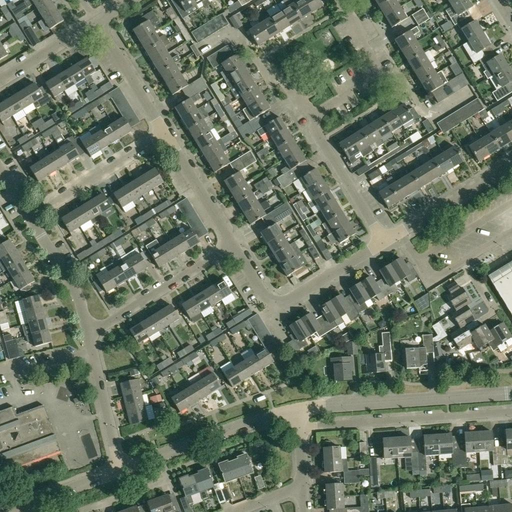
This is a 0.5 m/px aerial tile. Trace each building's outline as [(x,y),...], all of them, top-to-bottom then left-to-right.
[(28,0),(25,2),(28,7),(34,3),(37,9),(51,1),(50,0),(28,0)] [(178,0),(185,10),(179,13),(183,20),(193,14),(191,10),(197,6),(193,0),(178,0)] [(211,5),(207,0),(193,0),(197,6),(202,3),(205,8),(211,5)] [(288,0),(284,0),(283,1),(287,8),(281,11),(291,27),(302,20),(292,4),(292,5),(288,0)] [(303,0),(299,0),(292,4),(302,20),(312,14),(303,0)] [(319,0),(303,0),(312,14),(324,7),(319,0)] [(388,0),(379,6),(385,17),(401,7),(396,0),(388,0)] [(453,18),(457,24),(470,16),(467,10),(471,7),(466,0),(455,0),(450,4),(458,15),(453,18)] [(12,1),(7,4),(11,11),(16,7),(12,1)] [(51,1),(37,9),(44,19),(57,11),(51,1)] [(0,9),(4,15),(9,12),(5,5),(0,9)] [(171,7),(166,10),(172,21),(178,18),(171,7)] [(408,18),(401,7),(385,17),(392,28),(408,18)] [(20,14),(16,8),(11,11),(15,17),(20,14)] [(412,15),(416,21),(427,14),(423,8),(412,15)] [(57,11),(44,19),(50,30),(63,22),(57,11)] [(281,11),(270,18),(280,33),(291,27),(281,11)] [(13,18),(9,12),(4,15),(8,22),(13,18)] [(133,31),(140,42),(155,32),(160,29),(156,23),(159,21),(157,17),(156,17),(153,12),(136,22),(139,27),(133,31)] [(242,26),(239,21),(243,18),(240,13),(230,19),(237,29),(242,26)] [(222,14),(217,17),(224,28),(229,25),(222,14)] [(430,19),(427,14),(416,21),(419,26),(430,19)] [(461,29),(469,41),(482,33),(475,21),(474,22),(470,16),(457,24),(460,30),(461,29)] [(217,17),(212,20),(219,31),(224,28),(217,17)] [(270,18),(260,24),(270,40),(280,33),(270,18)] [(212,20),(207,24),(213,34),(219,31),(212,20)] [(260,24),(258,20),(251,25),(253,28),(249,31),(249,30),(246,32),(248,36),(251,34),(258,47),(270,40),(260,24)] [(29,28),(25,21),(20,25),(24,32),(29,28)] [(43,22),(33,27),(38,37),(48,31),(43,22)] [(207,24),(202,27),(208,37),(213,34),(207,24)] [(13,29),(17,35),(22,32),(18,26),(13,29)] [(202,27),(197,30),(203,40),(208,37),(202,27)] [(395,41),(402,51),(417,42),(413,35),(418,32),(415,27),(410,30),(411,31),(395,41)] [(29,28),(24,32),(28,38),(34,34),(30,28),(29,28)] [(191,39),(185,29),(181,31),(187,42),(191,39)] [(197,30),(192,33),(198,43),(203,40),(197,30)] [(26,39),(22,32),(17,35),(21,42),(26,39)] [(140,42),(146,53),(162,43),(168,39),(165,34),(159,38),(155,32),(140,42)] [(475,54),(479,60),(492,52),(489,46),(490,46),(482,33),(469,41),(476,53),(475,54)] [(146,53),(153,63),(169,53),(165,47),(170,43),(168,39),(162,43),(146,53)] [(402,51),(408,62),(424,53),(417,42),(402,51)] [(234,57),(228,46),(222,49),(229,60),(234,57)] [(222,49),(217,52),(224,63),(229,60),(222,49)] [(435,62),(439,60),(437,56),(441,54),(438,49),(430,52),(435,62)] [(217,52),(212,55),(219,66),(221,65),(224,63),(217,52)] [(479,60),(474,63),(476,67),(481,64),(482,66),(482,65),(487,73),(491,70),(494,75),(508,67),(501,55),(496,58),(492,52),(479,60)] [(153,63),(159,74),(175,64),(181,60),(178,55),(172,58),(169,53),(153,63)] [(408,62),(415,73),(431,63),(424,53),(408,62)] [(214,69),(219,66),(212,55),(207,58),(214,69)] [(220,74),(223,78),(244,66),(237,55),(234,57),(229,60),(224,63),(221,65),(225,71),(220,74)] [(456,62),(453,56),(448,59),(452,65),(456,62)] [(96,72),(87,58),(77,65),(85,79),(89,85),(94,82),(90,76),(96,72)] [(415,73),(421,83),(437,74),(431,63),(415,73)] [(159,74),(166,84),(182,75),(175,64),(159,74)] [(85,79),(77,65),(66,71),(75,85),(85,79)] [(230,81),(234,87),(251,77),(244,66),(223,78),(226,83),(230,81)] [(492,93),(497,102),(504,98),(502,95),(511,89),(511,84),(510,82),(511,80),(511,73),(508,67),(494,75),(498,82),(494,84),(498,89),(492,93)] [(75,85),(66,71),(56,77),(65,91),(75,85)] [(463,73),(457,76),(464,87),(469,84),(463,73)] [(431,92),(437,89),(442,86),(448,96),(454,93),(447,82),(444,85),(437,74),(421,83),(428,94),(431,92)] [(166,84),(173,95),(188,85),(182,75),(166,84)] [(457,76),(452,79),(459,90),(464,87),(457,76)] [(65,91),(56,77),(46,84),(54,97),(65,91)] [(201,77),(190,84),(194,90),(205,83),(201,77)] [(234,87),(241,97),(257,87),(251,77),(234,87)] [(452,79),(447,82),(454,93),(459,90),(452,79)] [(35,83),(24,90),(33,104),(36,109),(41,106),(38,101),(43,97),(35,83)] [(175,109),(182,120),(197,110),(194,103),(201,99),(198,94),(208,88),(205,83),(194,90),(185,95),(188,100),(175,109)] [(215,83),(210,85),(217,96),(223,93),(220,89),(219,90),(215,83)] [(437,89),(443,99),(448,96),(442,86),(437,89)] [(119,87),(109,93),(112,98),(122,92),(119,87)] [(241,97),(247,107),(247,108),(264,98),(257,87),(241,97)] [(92,89),(97,98),(104,93),(101,88),(95,92),(92,89)] [(92,89),(85,94),(90,102),(97,98),(92,89)] [(437,89),(431,92),(438,103),(443,99),(437,89)] [(14,96),(23,110),(33,104),(24,90),(14,96)] [(125,97),(122,92),(112,98),(115,103),(125,97)] [(109,93),(98,100),(101,105),(112,98),(109,93)] [(23,110),(14,96),(4,102),(13,116),(23,110)] [(125,97),(115,103),(118,108),(128,102),(125,97)] [(250,121),(259,116),(270,109),(264,98),(247,108),(247,107),(243,110),(250,121)] [(473,101),(479,112),(484,108),(478,98),(473,101)] [(88,106),(91,111),(101,105),(98,100),(88,106)] [(81,101),(73,105),(76,110),(84,106),(81,101)] [(473,101),(467,104),(474,115),(479,112),(473,101)] [(13,116),(4,102),(0,105),(0,118),(2,123),(13,116)] [(128,102),(118,108),(121,113),(131,106),(128,102)] [(236,115),(230,104),(224,107),(231,118),(236,115)] [(413,107),(408,111),(404,104),(393,110),(403,126),(413,120),(416,124),(422,120),(413,107)] [(462,107),(469,118),(474,115),(467,104),(462,107)] [(66,110),(70,115),(76,110),(73,105),(66,110)] [(131,107),(121,113),(124,118),(134,111),(131,107)] [(462,107),(457,110),(464,121),(469,118),(462,107)] [(78,112),(81,117),(88,113),(85,108),(78,112)] [(182,120),(188,130),(204,120),(197,110),(182,120)] [(393,110),(382,117),(392,133),(403,126),(393,110)] [(452,113),(459,124),(464,121),(457,110),(452,113)] [(71,116),(74,121),(81,117),(78,112),(71,116)] [(137,117),(134,112),(124,118),(127,123),(137,117)] [(452,113),(447,117),(453,128),(459,124),(452,113)] [(250,121),(248,122),(252,128),(262,121),(259,116),(250,121)] [(137,117),(127,123),(130,128),(140,122),(137,117)] [(382,117),(371,124),(381,139),(392,133),(382,117)] [(447,117),(442,120),(448,131),(453,128),(447,117)] [(113,124),(121,138),(132,131),(130,128),(127,123),(124,118),(113,124)] [(257,131),(261,137),(267,133),(271,139),(287,129),(280,118),(257,131)] [(52,119),(45,123),(48,128),(55,124),(52,119)] [(428,119),(422,122),(429,133),(434,130),(428,119)] [(188,130),(195,141),(211,131),(204,120),(188,130)] [(223,123),(230,134),(234,131),(228,120),(223,123)] [(437,123),(444,134),(448,131),(442,120),(437,123)] [(511,120),(502,126),(511,142),(511,141),(511,120)] [(237,128),(241,134),(252,128),(248,122),(237,128)] [(38,127),(41,132),(48,128),(45,123),(38,127)] [(103,130),(111,144),(121,138),(113,124),(103,130)] [(373,150),(384,144),(381,139),(371,124),(361,130),(370,146),(373,150)] [(52,135),(54,139),(61,135),(56,126),(49,130),(52,135)] [(502,126),(491,133),(501,149),(511,142),(502,126)] [(271,139),(277,149),(293,139),(287,129),(271,139)] [(45,139),(52,135),(49,130),(42,134),(45,139)] [(93,137),(101,150),(111,144),(103,130),(93,137)] [(360,153),(370,146),(361,130),(350,137),(360,153)] [(32,131),(24,136),(28,141),(35,136),(32,131)] [(195,141),(202,152),(217,142),(217,141),(211,131),(195,141)] [(234,131),(230,134),(237,144),(241,142),(234,131)] [(491,133),(480,140),(490,156),(501,149),(491,133)] [(24,136),(17,140),(20,145),(28,141),(24,136)] [(91,157),(101,150),(93,137),(82,143),(82,142),(78,144),(84,153),(87,151),(91,157)] [(362,157),(360,153),(350,137),(339,143),(352,164),(362,157)] [(29,142),(32,147),(39,143),(36,138),(29,142)] [(68,138),(64,141),(67,146),(61,149),(69,163),(80,156),(68,138)] [(406,142),(400,146),(402,150),(412,143),(409,138),(405,141),(406,142)] [(204,155),(208,162),(224,152),(224,153),(227,151),(220,139),(217,141),(217,142),(202,152),(204,155)] [(277,149),(284,160),(300,150),(293,139),(277,149)] [(479,162),(490,156),(480,140),(469,146),(479,162)] [(22,147),(25,152),(32,147),(29,142),(22,147)] [(402,150),(400,146),(389,152),(392,156),(402,150)] [(443,153),(453,168),(464,162),(454,146),(443,153)] [(69,163),(61,149),(51,156),(59,169),(69,163)] [(277,179),(280,184),(290,178),(291,178),(288,173),(307,161),(300,150),(284,160),(288,167),(281,171),(284,175),(277,179)] [(251,151),(239,158),(242,163),(254,156),(251,151)] [(215,173),(231,164),(224,153),(224,152),(208,162),(215,173)] [(432,159),(442,175),(453,168),(443,153),(432,159)] [(59,169),(51,156),(41,162),(49,175),(59,169)] [(254,156),(242,163),(245,168),(257,161),(254,156)] [(378,159),(368,166),(367,164),(370,170),(381,163),(378,159)] [(422,166),(431,181),(431,182),(442,175),(432,159),(422,166)] [(49,175),(41,162),(30,168),(39,182),(49,175)] [(367,164),(356,171),(359,176),(370,170),(367,164)] [(411,173),(421,188),(431,182),(431,181),(422,166),(411,173)] [(155,169),(144,175),(153,189),(163,183),(155,169)] [(300,179),(307,190),(323,180),(316,169),(300,179)] [(368,175),(372,181),(382,174),(381,173),(379,169),(368,175)] [(224,182),(231,193),(246,183),(240,172),(224,182)] [(400,179),(410,195),(421,188),(411,173),(400,179)] [(280,184),(280,185),(283,189),(300,179),(300,178),(298,174),(291,178),(290,178),(280,184)] [(153,189),(144,175),(134,182),(143,195),(153,189)] [(389,186),(399,202),(410,195),(400,179),(389,186)] [(307,190),(313,200),(314,200),(329,190),(323,180),(307,190)] [(143,195),(134,182),(124,188),(132,202),(143,195)] [(231,193),(238,204),(253,194),(246,183),(231,193)] [(389,186),(379,193),(388,208),(389,208),(390,211),(397,207),(395,204),(399,202),(389,186)] [(132,202),(124,188),(113,194),(122,208),(132,202)] [(311,208),(316,205),(320,211),(336,201),(329,190),(314,200),(313,200),(308,204),(311,208)] [(104,219),(114,213),(108,202),(112,200),(110,196),(106,199),(103,194),(92,201),(103,218),(104,218),(104,219)] [(238,204),(244,214),(260,205),(259,204),(253,194),(238,204)] [(187,198),(177,204),(179,209),(190,203),(187,198)] [(162,203),(165,208),(173,205),(169,199),(162,203)] [(91,220),(93,224),(103,218),(92,201),(82,207),(91,220)] [(268,210),(273,208),(271,201),(265,203),(268,210)] [(320,211),(327,222),(343,212),(336,201),(320,211)] [(287,202),(271,212),(275,217),(290,208),(287,202)] [(162,203),(155,208),(158,213),(165,208),(162,203)] [(190,203),(179,209),(182,214),(193,208),(190,203)] [(263,211),(260,205),(244,214),(251,225),(266,216),(263,211)] [(166,210),(169,215),(177,211),(174,206),(166,210)] [(91,220),(82,207),(72,213),(80,226),(91,220)] [(193,208),(182,214),(185,218),(195,211),(193,208)] [(290,208),(275,217),(278,223),(293,213),(290,208)] [(300,209),(297,211),(303,221),(308,218),(304,213),(303,214),(300,209)] [(159,215),(162,220),(169,215),(166,210),(159,215)] [(195,211),(185,218),(188,223),(199,217),(195,211)] [(149,212),(141,216),(145,221),(152,217),(149,212)] [(327,222),(333,232),(349,223),(343,212),(327,222)] [(80,226),(72,213),(62,219),(70,233),(80,226)] [(141,216),(135,220),(138,225),(145,221),(141,216)] [(199,217),(188,223),(191,228),(201,221),(199,217)] [(146,223),(149,228),(156,223),(152,219),(153,218),(146,223)] [(314,223),(317,231),(327,227),(323,219),(314,223)] [(201,221),(191,228),(194,233),(205,227),(201,221)] [(139,227),(142,232),(149,228),(146,223),(139,227)] [(333,242),(336,246),(356,233),(349,223),(333,232),(337,238),(334,240),(333,242)] [(260,234),(267,245),(283,235),(276,224),(260,234)] [(205,227),(194,233),(198,239),(208,233),(205,227)] [(120,229),(113,234),(116,239),(123,234),(120,229)] [(192,229),(181,235),(190,249),(200,243),(198,239),(194,233),(192,229)] [(113,234),(106,238),(109,243),(116,239),(113,234)] [(181,235),(171,242),(179,255),(190,249),(181,235)] [(267,245),(273,255),(289,245),(283,235),(267,245)] [(117,241),(120,245),(127,241),(124,236),(117,241)] [(321,239),(316,243),(323,254),(328,250),(321,239)] [(0,256),(2,259),(16,251),(9,240),(0,245),(0,256)] [(159,268),(169,262),(161,248),(156,240),(145,247),(159,268)] [(110,245),(113,249),(120,245),(117,241),(110,245)] [(92,247),(95,252),(103,247),(100,242),(92,247)] [(161,248),(169,262),(179,255),(171,242),(161,248)] [(273,255),(280,266),(296,256),(289,245),(273,255)] [(320,256),(313,245),(307,249),(314,259),(320,256)] [(92,247),(85,251),(88,256),(95,252),(92,247)] [(97,253),(100,258),(107,253),(104,249),(97,253)] [(16,251),(2,259),(8,270),(22,261),(16,251)] [(90,257),(93,262),(100,258),(97,253),(90,257)] [(129,260),(137,274),(148,268),(139,254),(129,260)] [(127,280),(137,274),(129,260),(129,261),(125,255),(121,258),(124,264),(119,267),(127,280)] [(303,267),(296,256),(280,266),(287,277),(303,267)] [(390,265),(399,280),(405,277),(408,282),(418,276),(411,266),(407,268),(400,258),(390,265)] [(22,261),(8,270),(9,272),(6,274),(8,277),(11,276),(14,280),(28,271),(22,261)] [(117,287),(127,280),(119,267),(115,261),(111,264),(114,270),(109,273),(117,287)] [(307,269),(312,277),(324,270),(319,262),(307,269)] [(399,280),(390,265),(380,271),(386,281),(381,284),(388,295),(397,289),(394,284),(399,280)] [(511,266),(489,280),(511,316),(511,266)] [(107,293),(117,287),(109,273),(108,273),(105,267),(100,270),(104,276),(98,279),(107,293)] [(31,290),(28,286),(35,282),(28,271),(14,280),(23,294),(31,290)] [(388,295),(381,284),(377,287),(370,276),(360,283),(370,299),(375,295),(379,301),(388,295)] [(213,287),(221,300),(231,294),(223,280),(213,287)] [(446,296),(455,311),(466,305),(470,302),(461,287),(458,289),(454,282),(446,287),(450,294),(446,296)] [(370,299),(360,283),(350,289),(356,300),(351,303),(359,316),(360,316),(358,313),(367,307),(364,302),(370,299)] [(203,293),(211,306),(221,300),(213,287),(203,293)] [(203,293),(193,299),(201,313),(211,306),(203,293)] [(359,316),(351,303),(347,305),(340,295),(330,301),(340,317),(345,314),(350,322),(359,316)] [(26,312),(42,307),(38,296),(23,300),(26,312)] [(201,313),(193,299),(182,306),(190,319),(201,313)] [(340,317),(330,301),(320,308),(326,318),(321,321),(328,332),(337,326),(334,321),(340,317)] [(426,309),(421,301),(415,304),(421,312),(426,309)] [(451,313),(459,328),(460,328),(464,325),(474,319),(466,305),(455,311),(451,313)] [(161,312),(169,326),(179,319),(171,306),(161,312)] [(42,307),(26,312),(29,323),(45,319),(42,307)] [(169,326),(161,312),(150,318),(159,332),(169,326)] [(328,332),(321,321),(317,324),(310,313),(300,320),(310,336),(315,332),(319,338),(328,332)] [(258,314),(248,320),(250,324),(260,317),(258,314)] [(233,319),(236,324),(242,320),(240,315),(233,319)] [(260,317),(250,324),(252,328),(263,322),(260,317)] [(159,332),(150,318),(140,324),(149,338),(159,332)] [(29,323),(22,325),(26,337),(48,331),(45,319),(29,323)] [(229,328),(229,329),(236,324),(233,319),(226,323),(229,328)] [(310,336),(300,320),(289,326),(296,337),(291,340),(298,350),(307,344),(304,339),(310,336)] [(237,326),(240,331),(247,326),(244,321),(237,326)] [(507,348),(502,342),(511,336),(502,321),(488,330),(487,330),(493,340),(496,345),(498,348),(500,352),(507,348)] [(263,322),(252,328),(255,332),(266,326),(263,322)] [(149,338),(140,324),(130,331),(138,344),(149,338)] [(498,348),(496,345),(493,340),(487,330),(488,330),(484,324),(469,333),(473,341),(480,352),(490,347),(493,352),(498,348)] [(469,333),(464,325),(460,328),(459,328),(449,334),(459,349),(473,341),(469,333)] [(230,330),(233,335),(240,331),(237,326),(230,330)] [(266,326),(255,332),(258,337),(269,331),(266,326)] [(213,332),(216,337),(223,332),(219,328),(213,332)] [(48,331),(26,337),(27,343),(34,341),(36,347),(51,343),(48,331)] [(268,331),(258,337),(262,343),(272,337),(268,331)] [(206,336),(209,341),(216,337),(213,332),(206,336)] [(385,371),(384,362),(391,361),(390,345),(389,333),(382,333),(383,347),(378,347),(379,354),(365,355),(367,373),(385,371)] [(3,336),(5,342),(13,340),(11,334),(3,336)] [(217,338),(220,343),(227,339),(224,334),(217,338)] [(432,339),(431,334),(422,335),(423,347),(401,349),(402,364),(405,364),(406,368),(419,367),(419,365),(426,364),(425,353),(433,352),(432,346),(432,345),(432,339)] [(437,335),(432,339),(432,345),(440,340),(437,335)] [(272,337),(262,343),(265,349),(276,343),(272,337)] [(210,343),(213,348),(220,343),(217,338),(210,343)] [(13,340),(5,342),(7,348),(10,360),(21,357),(16,339),(13,340)] [(432,346),(433,352),(433,357),(442,355),(439,342),(432,346)] [(265,349),(269,355),(279,348),(276,343),(265,349)] [(348,355),(348,356),(358,355),(356,343),(347,343),(348,355)] [(184,349),(187,354),(195,350),(191,344),(184,349)] [(177,353),(180,358),(187,354),(184,349),(177,353)] [(263,369),(274,362),(265,349),(255,355),(263,369)] [(188,356),(191,361),(199,356),(196,351),(188,356)] [(245,362),(253,375),(263,369),(255,355),(245,362)] [(181,360),(185,365),(191,361),(188,356),(181,360)] [(163,361),(167,367),(174,363),(170,357),(163,361)] [(335,381),(350,380),(349,367),(351,367),(351,366),(351,357),(331,359),(332,371),(334,371),(335,381)] [(156,365),(160,371),(167,367),(163,361),(156,365)] [(235,368),(243,382),(253,375),(245,362),(235,368)] [(168,369),(171,373),(178,369),(174,365),(168,369)] [(243,382),(235,368),(224,374),(233,388),(243,382)] [(161,373),(164,378),(171,373),(168,369),(161,373)] [(203,380),(211,394),(221,387),(213,374),(203,380)] [(121,384),(124,398),(142,393),(138,380),(121,384)] [(211,394),(203,380),(192,386),(201,400),(211,394)] [(201,400),(192,386),(182,393),(191,406),(201,400)] [(128,411),(145,406),(142,393),(124,398),(128,411)] [(191,406),(182,393),(172,399),(180,413),(191,406)] [(0,465),(3,464),(6,471),(60,451),(44,405),(29,410),(30,413),(18,418),(13,407),(0,411),(0,465)] [(145,406),(128,411),(131,425),(149,420),(145,406)] [(511,455),(511,452),(511,450),(511,449),(511,429),(506,430),(507,446),(500,447),(501,465),(508,464),(508,456),(511,455)] [(491,431),(478,432),(480,452),(493,451),(494,465),(501,465),(500,447),(492,447),(491,431)] [(466,453),(480,452),(478,432),(465,433),(466,449),(459,449),(461,467),(467,467),(466,453)] [(452,434),(438,435),(439,455),(452,454),(453,468),(461,467),(459,449),(453,450),(452,434)] [(426,472),(426,470),(427,470),(426,456),(439,455),(438,435),(424,436),(425,452),(418,452),(420,470),(420,473),(426,472)] [(405,464),(412,463),(412,471),(412,473),(415,473),(415,472),(416,472),(416,473),(419,473),(419,470),(420,470),(418,452),(412,453),(411,437),(397,438),(398,457),(405,457),(405,464)] [(385,458),(398,457),(397,438),(384,439),(385,458)] [(323,448),(324,460),(341,459),(340,447),(323,448)] [(238,459),(233,461),(239,478),(253,473),(246,454),(238,457),(238,459)] [(370,458),(371,476),(378,475),(377,457),(370,458)] [(348,471),(347,459),(341,459),(324,460),(325,473),(344,472),(344,478),(360,477),(360,471),(348,471)] [(226,482),(239,478),(233,461),(228,463),(228,461),(219,464),(226,482)] [(194,475),(203,500),(209,497),(206,490),(213,487),(210,478),(213,477),(211,470),(208,471),(207,468),(198,472),(199,473),(194,475)] [(481,481),(492,480),(492,471),(480,472),(481,481)] [(180,479),(187,497),(180,499),(185,511),(192,511),(189,504),(194,502),(191,495),(200,492),(194,475),(189,477),(188,476),(180,479)] [(261,475),(254,477),(259,489),(265,487),(261,475)] [(498,480),(499,488),(508,487),(507,479),(498,480)] [(499,488),(498,480),(489,481),(490,489),(499,488)] [(326,485),(327,497),(343,496),(343,484),(326,485)] [(467,493),(476,492),(475,484),(466,485),(467,493)] [(475,484),(476,492),(484,491),(483,484),(475,484)] [(442,486),(443,493),(451,492),(450,485),(442,486)] [(443,493),(442,486),(433,487),(434,494),(443,493)] [(227,488),(222,490),(226,501),(232,499),(227,488)] [(418,490),(419,497),(427,496),(427,489),(418,490)] [(385,491),(386,498),(395,498),(394,490),(385,491)] [(410,498),(419,497),(418,490),(409,491),(410,498)] [(386,498),(385,491),(377,492),(378,499),(386,498)] [(174,511),(168,495),(158,498),(162,511),(174,511)] [(344,509),(343,496),(327,497),(328,510),(344,509)] [(162,511),(158,498),(147,502),(150,511),(146,511),(162,511)]
